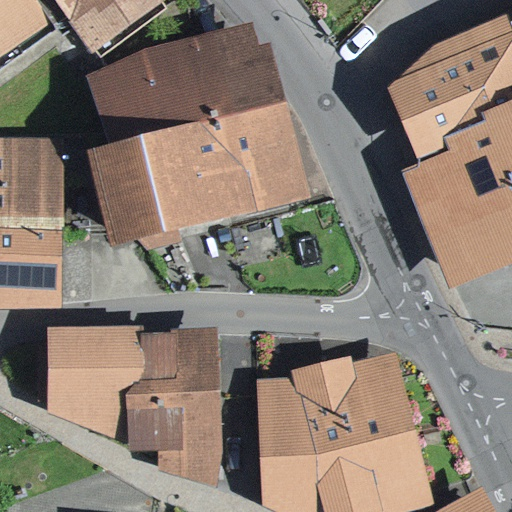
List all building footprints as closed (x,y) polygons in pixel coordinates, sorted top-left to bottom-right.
[(157,0),(0,0),(0,72),(73,20),(99,55),(163,8),(157,0)] [(511,11),(500,17),(502,23),(511,46),(511,11)] [(503,146),(511,169),(511,46),(502,23),(462,40),(472,63),(474,65),(499,120),(446,141),(455,164),(503,146)] [(93,86),(115,150),(268,111),(255,62),(246,65),(239,39),(198,51),(204,75),(157,88),(152,70),(93,86)] [(474,65),(472,63),(462,40),(436,50),(403,91),(427,149),(446,141),(499,120),(474,65)] [(290,197),(268,111),(115,150),(95,155),(114,233),(244,201),(246,208),(290,197)] [(411,181),(446,269),(511,242),(511,169),(503,146),(455,164),(411,181)] [(0,230),(50,233),(50,153),(0,151),(0,230)] [(52,233),(50,233),(0,230),(0,302),(51,302),(52,233)] [(161,465),(208,480),(206,358),(202,359),(202,340),(59,344),(59,358),(41,358),(41,400),(85,428),(134,446),(134,450),(163,450),(161,465)] [(372,511),(371,506),(416,495),(386,370),(302,391),(262,394),(266,482),(302,481),(308,511),(372,511)]
